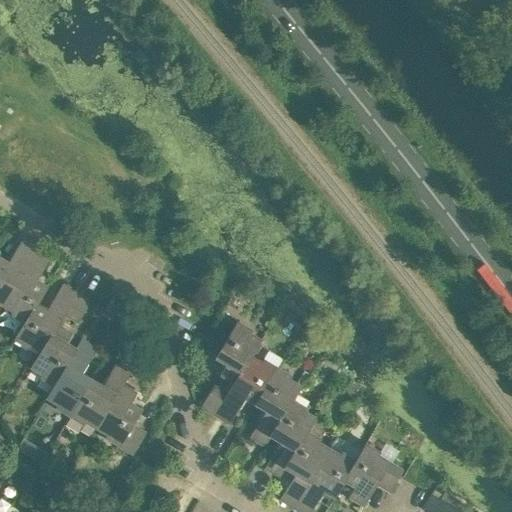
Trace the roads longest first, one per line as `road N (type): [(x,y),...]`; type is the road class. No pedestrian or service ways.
road 1 (residential): [(238,511),(185,479),(158,331),(135,291),(110,265),(0,203)]
road 2 (primary): [(511,298),(274,0)]
